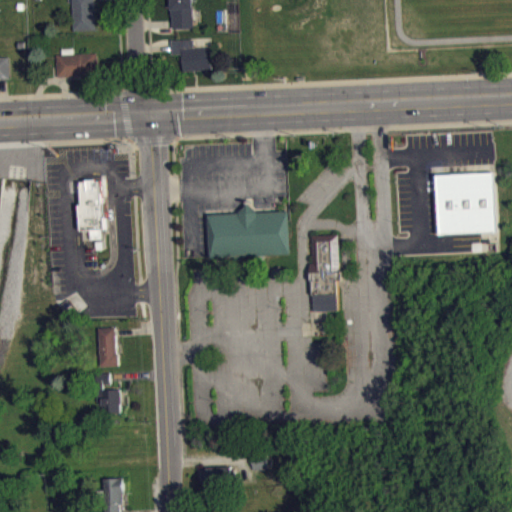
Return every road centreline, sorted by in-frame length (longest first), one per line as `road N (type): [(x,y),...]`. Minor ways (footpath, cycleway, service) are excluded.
road 1 (primary): [(0,120),(511,96)]
road 2 (residential): [(168,511),(152,113)]
